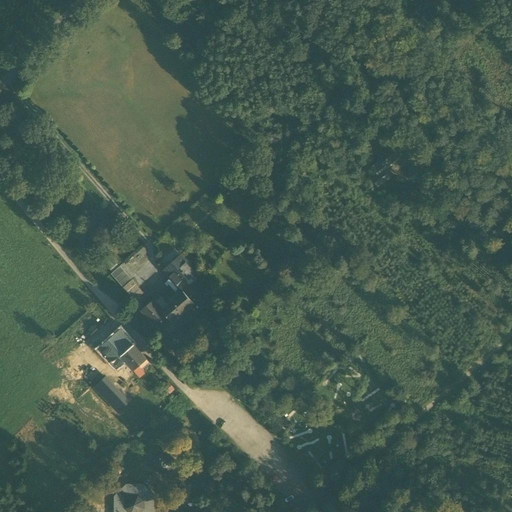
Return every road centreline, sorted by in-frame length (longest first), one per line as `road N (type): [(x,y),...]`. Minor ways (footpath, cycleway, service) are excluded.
road 1 (residential): [(0,176),(290,511)]
road 2 (track): [(313,511),(511,336)]
